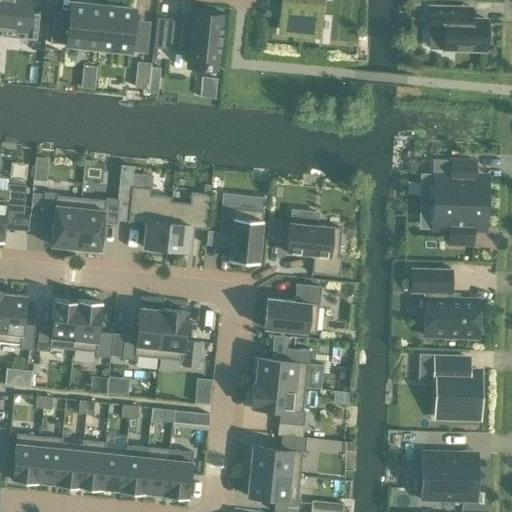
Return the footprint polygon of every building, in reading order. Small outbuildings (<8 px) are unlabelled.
[(23,39),(36,41),(39,14),(27,13),(28,1),(19,0),(0,0),(0,26),(24,30),(23,39)] [(284,0),(281,31),(316,34),(319,0),(284,0)] [(418,0),(410,0),(410,9),(419,9),(418,0)] [(98,48),(102,6),(71,2),(69,18),(52,17),(50,43),(98,48)] [(134,9),(102,6),(98,48),(147,53),(149,27),(133,25),(134,9)] [(471,19),(471,8),(429,7),(428,30),(443,31),(442,50),(485,51),(485,44),(489,44),(490,27),(486,27),(486,20),(471,19)] [(186,68),(216,72),(218,72),(224,14),(223,13),(222,16),(191,12),(191,20),(178,19),(176,19),(157,17),(156,17),(152,48),(153,48),(187,52),(186,63),(186,68)] [(148,91),(157,92),(159,68),(150,67),(148,91)] [(477,179),(474,179),(475,160),(450,160),(450,174),(434,174),(433,202),(485,204),(486,179),(477,179)] [(5,213),(22,214),(25,185),(8,183),(7,190),(0,189),(0,241),(2,242),(5,213)] [(118,200),(116,220),(128,221),(130,201),(131,186),(118,185),(117,199),(118,199),(118,200)] [(130,201),(128,221),(145,223),(142,247),(164,249),(169,202),(170,202),(171,197),(150,195),(150,188),(131,186),(130,201)] [(56,193),(43,192),(41,216),(53,218),(50,246),(75,248),(80,198),(56,195),(56,193)] [(210,194),(191,193),(189,204),(170,202),(169,202),(164,249),(187,252),(189,227),(206,229),(210,194)] [(117,199),(105,198),(105,200),(80,198),(75,248),(100,251),(103,223),(116,224),(116,220),(118,200),(118,199),(117,199)] [(448,246),(472,246),(473,228),(484,228),(485,204),(433,202),(433,231),(448,231),(448,246)] [(218,231),(230,233),(228,260),(230,260),(230,263),(248,265),(249,262),(257,263),(262,211),(220,207),(218,231)] [(279,220),(268,219),(266,237),(277,238),(279,220)] [(341,256),(338,256),(341,228),(289,222),(286,252),(313,255),(311,273),(339,276),(341,256)] [(410,270),(409,293),(423,294),(422,337),(476,338),(477,300),(445,299),(445,296),(448,296),(448,270),(410,270)] [(295,284),(294,301),(267,299),(264,328),(315,333),(320,287),(295,284)] [(25,296),(2,294),(1,293),(0,307),(0,341),(20,344),(19,348),(32,350),(35,325),(22,324),(25,296)] [(77,301),(76,301),(53,299),(51,327),(38,325),(36,350),(48,351),(49,347),(72,349),(77,301)] [(77,301),(72,349),(95,351),(95,356),(109,358),(112,333),(98,332),(101,302),(76,300),(76,301),(77,301)] [(162,310),(139,308),(136,336),(124,334),(121,359),(134,360),(134,356),(158,358),(163,310),(162,310)] [(181,360),(180,365),(198,367),(201,342),(183,340),(186,311),(162,309),(162,310),(163,310),(158,358),(181,360)] [(252,373),(254,373),(253,382),(304,388),(304,387),(320,389),(323,365),(309,364),(310,351),(286,348),(285,361),(254,358),(252,373)] [(468,359),(434,358),(434,382),(436,382),(435,418),(479,419),(480,371),(468,371),(468,359)] [(3,367),(3,382),(28,383),(28,368),(3,367)] [(304,413),(302,412),(304,388),(253,382),(250,407),(279,410),(278,423),(303,425),(304,413)] [(44,397),(36,396),(35,408),(42,408),(44,397)] [(52,397),(44,397),(42,408),(50,409),(52,397)] [(77,412),(85,413),(87,401),(79,400),(77,412)] [(95,402),(87,401),(85,413),(93,414),(95,402)] [(120,417),(128,417),(130,406),(122,405),(120,417)] [(138,406),(130,406),(128,417),(136,418),(138,406)] [(163,421),(171,422),(173,410),(165,409),(163,421)] [(209,414),(190,412),(189,424),(208,426),(209,414)] [(394,452),(404,451),(404,432),(393,432),(394,452)] [(40,436),(16,433),(11,480),(36,483),(36,481),(35,481),(40,436)] [(305,437),(281,435),(279,449),(252,446),(249,471),(299,476),(302,452),(304,452),(305,437)] [(62,438),(40,436),(35,481),(36,481),(55,484),(56,484),(61,443),(62,443),(62,438)] [(78,487),(100,489),(100,488),(99,488),(104,447),(105,447),(105,443),(82,440),(81,445),(82,445),(78,487)] [(55,485),(78,487),(82,445),(81,445),(62,443),(61,443),(56,484),(55,484),(55,485)] [(121,490),(125,454),(126,454),(126,450),(105,447),(104,447),(99,488),(100,488),(120,490),(121,490)] [(146,447),(145,456),(146,457),(142,492),(143,493),(163,495),(164,495),(169,449),(146,447)] [(187,498),(192,452),(169,449),(164,495),(163,495),(163,496),(187,498)] [(423,452),(422,500),(474,501),(475,459),(444,458),(444,452),(423,452)] [(121,490),(120,490),(120,491),(143,494),(143,493),(142,492),(146,457),(145,456),(126,454),(125,454),(121,490)] [(299,476),(249,471),(246,496),(274,499),(273,511),(283,511),(297,511),(299,501),(297,501),(299,476)] [(309,498),(308,511),(337,511),(338,499),(309,498)]
